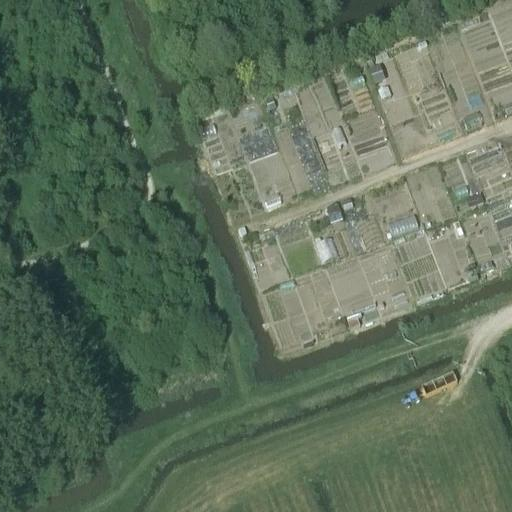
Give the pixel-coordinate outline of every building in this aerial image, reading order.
[(271,103),(264,105),(268,114),(274,112),(271,103)] [(480,198),(466,203),(469,211),(483,206),(480,198)] [(349,203),(341,207),(343,214),(352,210),(349,203)] [(336,208),(326,211),(329,220),(339,216),(336,208)] [(243,231),(237,233),(240,239),(246,237),(243,231)] [(360,318),(346,323),(349,331),(350,334),(359,332),(358,328),(357,324),(361,322),(360,318)]
